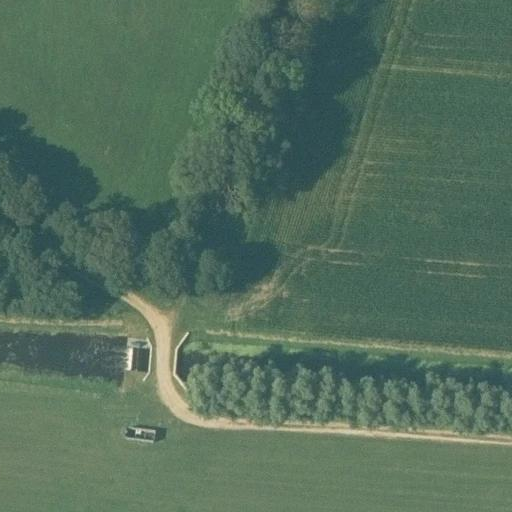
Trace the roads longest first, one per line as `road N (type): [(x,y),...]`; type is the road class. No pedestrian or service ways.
road 1 (track): [(511,437),(186,417),(162,398),(167,318)]
road 2 (track): [(167,318),(194,283),(285,0)]
road 3 (track): [(167,318),(0,217)]
